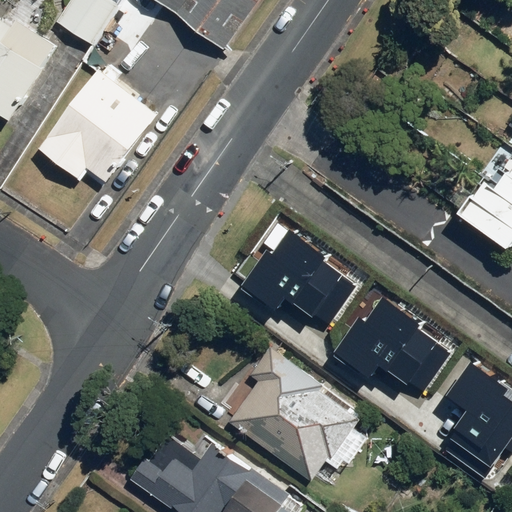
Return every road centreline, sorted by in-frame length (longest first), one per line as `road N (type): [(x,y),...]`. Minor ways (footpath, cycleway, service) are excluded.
road 1 (residential): [(251,103),(511,268)]
road 2 (residential): [(109,321),(251,103)]
road 3 (residential): [(0,480),(109,321)]
road 4 (residential): [(109,321),(0,250)]
road 5 (residential): [(251,103),(319,0)]
